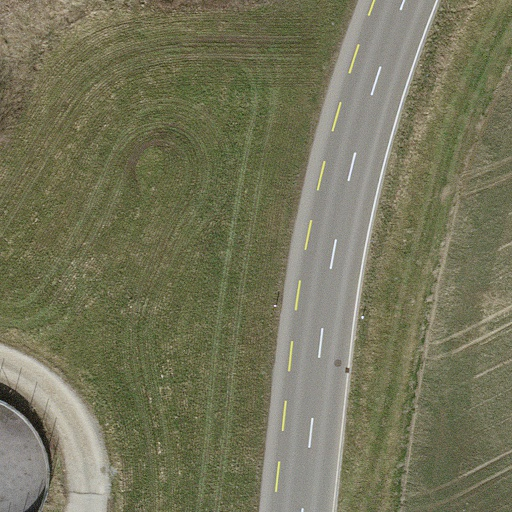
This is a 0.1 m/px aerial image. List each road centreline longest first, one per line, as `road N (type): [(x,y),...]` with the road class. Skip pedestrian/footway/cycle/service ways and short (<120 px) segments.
road 1 (secondary): [(301,511),(341,215),(407,0)]
road 2 (track): [(80,511),(83,457),(45,392),(0,369)]
